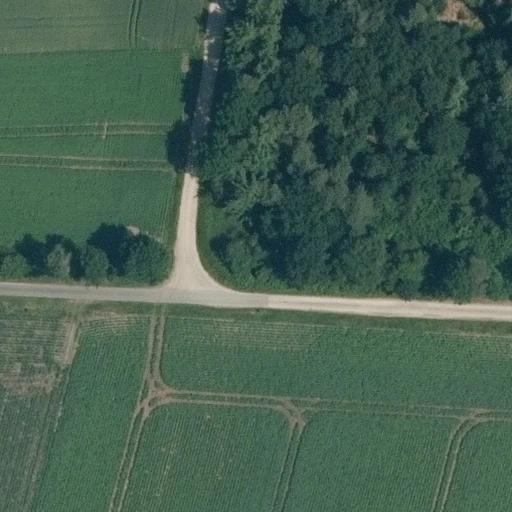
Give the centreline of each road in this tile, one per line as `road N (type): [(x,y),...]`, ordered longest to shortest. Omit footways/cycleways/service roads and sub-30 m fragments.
road 1 (track): [(0,285),(511,319)]
road 2 (track): [(179,293),(216,0)]
